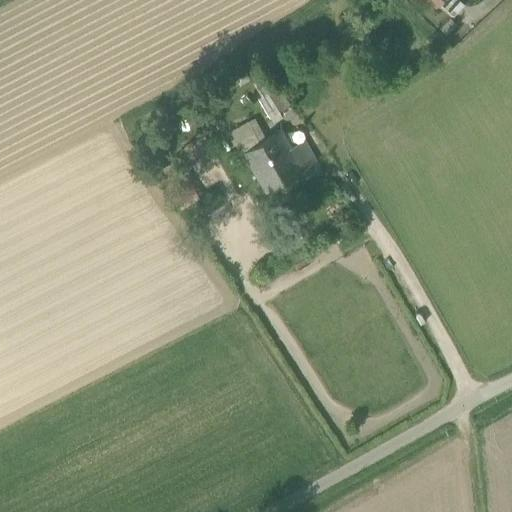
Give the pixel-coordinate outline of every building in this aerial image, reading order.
[(266,87),(281,109),(292,102),(277,79),(266,87)] [(231,130),(243,152),(251,147),(239,126),(231,130)] [(243,152),(265,192),(303,169),(290,145),(282,131),(251,147),(243,152)] [(139,145),(154,166),(171,155),(156,134),(139,145)] [(290,145),(303,169),(314,162),(300,138),(290,145)] [(209,148),(215,159),(224,154),(218,143),(209,148)]
